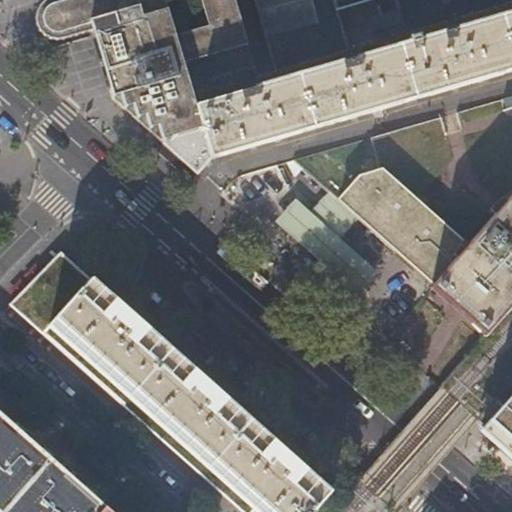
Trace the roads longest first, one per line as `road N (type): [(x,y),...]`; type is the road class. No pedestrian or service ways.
road 1 (secondary): [(92,161),(449,483)]
road 2 (residential): [(182,511),(0,349)]
road 3 (residential): [(92,161),(0,256)]
road 4 (secondary): [(0,77),(92,161)]
